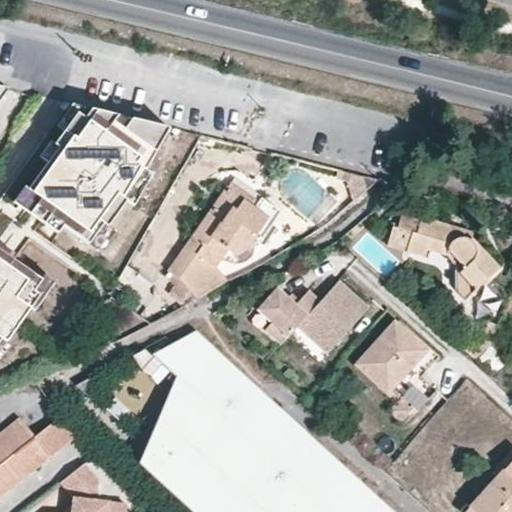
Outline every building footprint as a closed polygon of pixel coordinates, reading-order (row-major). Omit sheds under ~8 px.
[(64,132),(81,108),(72,104),(56,126),(64,132)] [(104,113),(81,108),(64,132),(54,145),(58,148),(47,164),(27,190),(42,201),(37,209),(62,227),(87,245),(102,225),(106,228),(107,227),(126,202),(122,199),(142,170),(144,171),(145,170),(168,129),(124,118),(118,126),(102,115),(104,113)] [(115,116),(104,113),(102,115),(118,126),(124,118),(115,116)] [(47,164),(58,148),(54,145),(50,142),(39,158),(47,164)] [(152,175),(145,170),(144,171),(142,170),(122,199),(126,202),(133,207),(152,175)] [(355,200),(378,181),(339,171),(337,181),(347,183),(348,185),(351,199),(352,202),(355,200)] [(180,278),(204,295),(233,280),(215,267),(227,250),(236,255),(249,248),(257,235),(263,239),(281,211),(253,192),(247,201),(236,193),(227,187),(167,274),(177,281),(180,278)] [(24,188),(13,203),(57,235),(62,227),(37,209),(42,201),(27,190),(24,188)] [(456,290),(464,299),(498,270),(471,241),(473,235),(416,216),(403,212),(398,228),(394,227),(388,246),(425,258),(427,249),(447,255),(447,257),(448,260),(450,263),(453,264),(456,264),(456,290)] [(102,225),(87,245),(97,253),(114,232),(107,227),(106,228),(102,225)] [(0,244),(0,251),(1,253),(0,254),(0,269),(3,272),(12,260),(15,256),(10,252),(0,244)] [(0,339),(4,344),(5,342),(30,309),(39,296),(33,292),(41,281),(12,260),(3,272),(0,269),(0,254),(1,253),(0,251),(0,339)] [(45,276),(41,281),(33,292),(39,296),(30,309),(34,312),(55,283),(45,276)] [(326,354),(368,309),(338,282),(320,302),(297,328),(326,354)] [(297,328),(320,302),(308,292),(295,306),(276,289),(257,311),(271,324),(265,331),(281,345),(297,328)] [(81,302),(70,319),(78,325),(89,308),(81,302)] [(394,324),(357,366),(387,393),(403,376),(424,352),(421,349),(425,345),(398,321),(395,325),(394,324)] [(149,355),(165,371),(182,387),(171,411),(203,440),(194,452),(171,431),(161,454),(236,507),(230,511),(386,511),(305,438),(189,332),(149,355)] [(511,357),(511,351),(494,334),(489,349),(478,361),(492,375),(506,363),(511,357)] [(0,356),(9,346),(5,342),(4,344),(0,339),(0,356)] [(421,349),(424,352),(403,376),(414,386),(421,378),(432,365),(439,358),(425,345),(421,349)] [(230,511),(236,507),(161,454),(171,431),(194,452),(203,440),(171,411),(182,387),(165,371),(136,464),(188,511),(230,511)] [(403,376),(387,393),(397,402),(402,397),(402,398),(414,386),(403,376)] [(86,377),(73,383),(85,394),(88,384),(86,377)] [(414,386),(402,398),(414,408),(417,412),(436,391),(421,378),(414,386)] [(397,402),(388,412),(400,423),(414,408),(402,398),(402,397),(397,402)] [(0,433),(0,497),(78,436),(62,417),(36,437),(20,418),(0,433)] [(511,511),(511,460),(469,506),(475,511),(511,511)] [(87,463),(62,483),(78,503),(77,507),(76,511),(128,511),(129,505),(99,501),(102,481),(87,463)]
